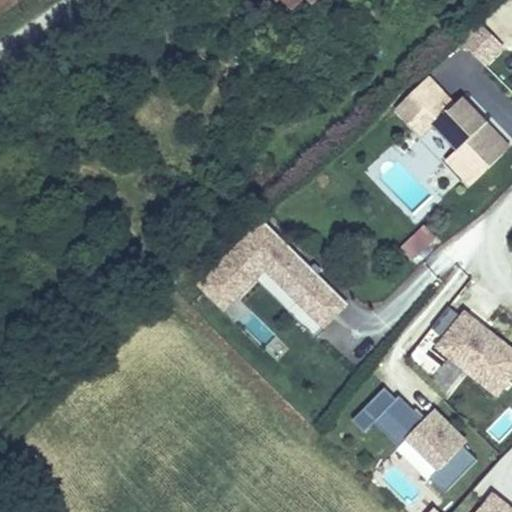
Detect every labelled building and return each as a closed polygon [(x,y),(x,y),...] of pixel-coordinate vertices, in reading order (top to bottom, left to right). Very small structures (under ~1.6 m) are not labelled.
[(479,21),(460,40),(483,63),(502,44),(479,21)] [(447,110),(454,103),(443,93),(437,100),(447,110)] [(447,110),(437,100),(412,124),(425,137),(435,127),(457,149),(446,160),(471,186),(504,155),(479,130),(486,124),(460,97),(454,103),(447,110)] [(486,124),(479,130),(504,155),(510,148),(486,124)] [(317,339),(349,306),(262,223),(198,291),(224,316),(256,282),(317,339)] [(456,303),(471,280),(456,270),(442,293),(456,303)] [(511,349),(464,312),(433,351),(497,401),(511,382),(511,349)] [(436,385),(454,392),(463,372),(445,364),(436,385)] [(482,459),(432,410),(422,421),(386,386),(352,421),(367,435),(374,428),(445,497),(482,459)] [(477,511),(511,511),(489,496),(477,511)]
